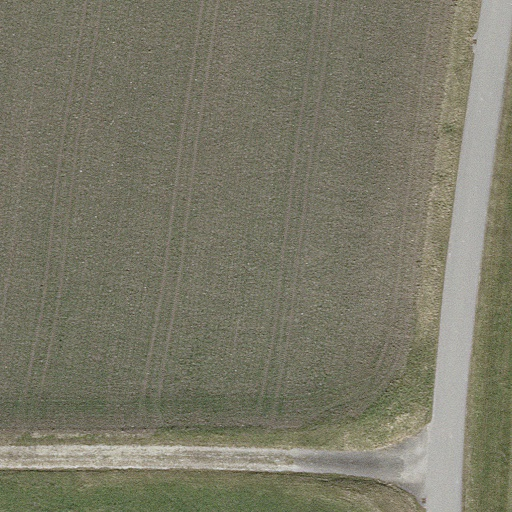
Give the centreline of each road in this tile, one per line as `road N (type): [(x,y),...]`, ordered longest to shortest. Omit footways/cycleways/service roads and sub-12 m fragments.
road 1 (unclassified): [(441,511),(502,0)]
road 2 (track): [(0,459),(442,464)]
